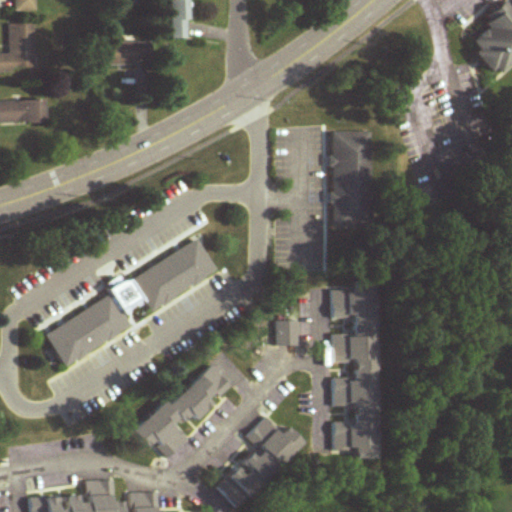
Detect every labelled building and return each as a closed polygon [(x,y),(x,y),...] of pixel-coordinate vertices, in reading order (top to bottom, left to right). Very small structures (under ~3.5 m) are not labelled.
[(32,0),(12,0),(13,12),(33,12),(32,0)] [(168,40),(187,40),(186,0),(169,0),(170,11),(163,11),(163,21),(168,21),(168,40)] [(511,61),(511,5),(509,8),(503,2),(479,21),(486,29),(470,42),(476,50),(473,53),(492,77),(511,61)] [(33,25),(7,25),(7,55),(0,55),(0,72),(33,73),(33,25)] [(102,43),(102,66),(150,66),(150,43),(102,43)] [(44,101),(0,102),(0,125),(44,124),(44,101)] [(368,133),(328,133),(329,230),(369,229),(368,133)] [(146,312),(214,277),(196,241),(127,276),(146,312)] [(377,460),(374,283),(350,283),(351,292),(329,292),(330,366),(350,366),(351,378),(330,379),(330,409),(351,408),(351,423),(330,423),(331,452),(353,452),(353,461),(377,460)] [(39,332),(59,367),(127,329),(107,294),(39,332)] [(274,347),(295,347),(295,323),(274,323),(274,347)] [(230,389),(209,366),(166,406),(162,403),(129,433),(146,451),(151,446),(164,460),(187,439),(182,433),(230,389)] [(243,439),(253,451),(213,486),(234,509),(303,446),(286,428),(278,436),(263,420),(243,439)] [(26,511),(155,511),(155,493),(124,494),(124,497),(111,498),(111,481),(83,482),(83,497),(26,498),(26,511)]
